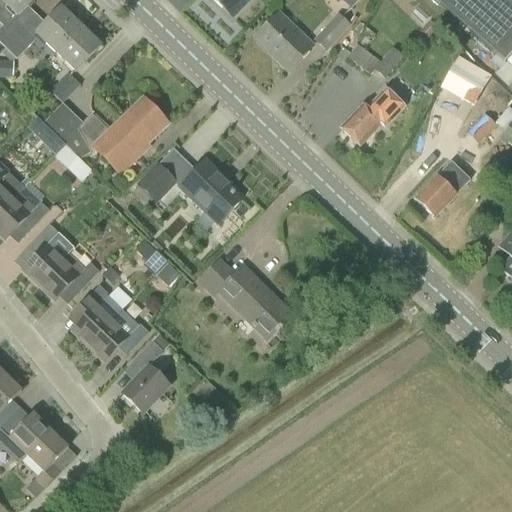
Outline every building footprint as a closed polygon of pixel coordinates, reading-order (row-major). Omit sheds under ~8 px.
[(24,34),(38,19),(29,10),(38,0),(0,0),(0,26),(2,28),(0,29),(0,46),(6,52),(24,34)] [(210,0),(232,21),(251,0),(210,0)] [(350,11),(360,0),(331,0),(337,6),(340,2),(350,11)] [(430,0),(504,64),(511,55),(511,4),(507,0),(430,0)] [(82,32),(62,13),(36,38),(56,58),(82,32)] [(326,55),(351,27),(337,15),(313,43),(326,55)] [(287,74),(312,49),(278,16),(255,40),(276,60),(274,62),(287,74)] [(82,32),(56,58),(76,77),(101,51),(82,32)] [(34,44),(24,34),(6,52),(15,61),(16,62),(34,44)] [(380,65),(358,46),(346,60),(368,78),(373,73),(384,82),(403,59),(392,50),(380,65)] [(441,90),(452,96),(466,71),(455,65),(441,90)] [(49,94),(61,106),(62,107),(80,87),(67,76),(49,94)] [(359,151),(382,127),(387,131),(406,111),(385,91),(366,112),(362,108),(339,131),(359,151)] [(66,150),(79,162),(90,155),(94,152),(120,180),(137,164),(134,161),(167,130),(143,105),(109,137),(91,119),(83,126),(62,107),(61,106),(42,126),(66,150)] [(474,108),(457,124),(466,133),(483,117),(474,108)] [(483,117),(466,136),(478,147),(496,128),(494,126),(483,117)] [(28,133),(38,142),(48,132),(38,123),(28,133)] [(511,149),(511,123),(499,139),(511,149)] [(81,184),(91,174),(66,150),(56,160),(81,184)] [(470,183),(450,164),(436,179),(436,178),(413,202),(433,221),(456,198),(470,183)] [(156,207),(176,186),(156,166),(135,187),(156,207)] [(219,230),(243,206),(219,183),(222,180),(207,166),(180,194),(219,230)] [(0,218),(21,197),(19,196),(24,191),(0,169),(0,218)] [(21,197),(0,218),(0,241),(5,246),(24,226),(32,234),(50,216),(41,208),(36,212),(21,197)] [(38,292),(70,258),(68,257),(62,263),(48,250),(59,239),(50,230),(32,248),(41,257),(22,276),(38,292)] [(511,246),(511,259),(509,262),(500,272),(511,283),(511,232),(505,240),(511,246)] [(158,274),(167,265),(157,255),(148,264),(158,274)] [(70,258),(38,292),(54,307),(73,287),(82,296),(100,278),(91,269),(86,274),(70,258)] [(234,281),(233,280),(229,275),(220,266),(200,287),(213,300),(218,296),(266,343),(288,322),(254,289),(257,286),(243,272),(234,281)] [(111,287),(119,279),(109,269),(101,278),(111,287)] [(88,353),(124,315),(100,291),(82,310),(91,318),(72,337),(88,353)] [(124,315),(88,353),(104,368),(123,349),(131,357),(149,339),(124,315)] [(143,419),(169,391),(150,372),(171,350),(161,340),(154,347),(131,371),(141,380),(123,399),(143,419)] [(0,385),(0,420),(23,397),(5,380),(0,385)] [(27,462),(51,437),(34,420),(16,439),(7,431),(0,437),(0,454),(10,445),(17,452),(9,460),(17,467),(24,459),(27,462)] [(51,437),(27,462),(44,478),(36,487),(29,495),(38,503),(62,479),(53,471),(69,455),(51,437)]
